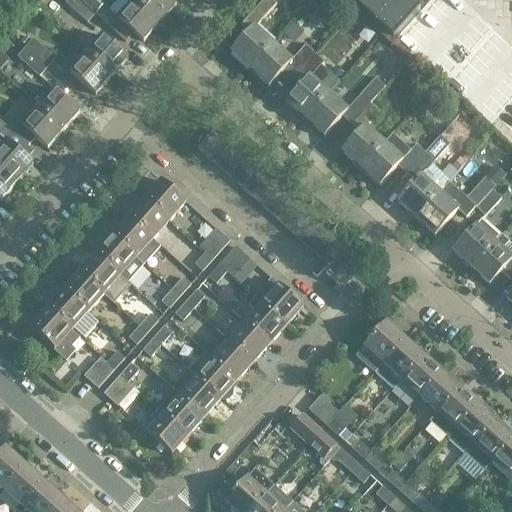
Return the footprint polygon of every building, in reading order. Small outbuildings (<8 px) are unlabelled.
[(161,23),(135,0),(131,0),(133,1),(118,18),(104,6),(97,0),(68,0),(65,4),(88,24),(95,16),(126,44),(135,33),(144,41),(161,23)] [(135,0),(161,23),(177,5),(175,3),(177,0),(135,0)] [(270,0),(263,0),(241,24),(251,33),(232,53),(250,70),(274,44),(256,27),(276,5),(270,0)] [(420,10),(408,0),(348,0),(393,40),(420,10)] [(103,35),(87,53),(113,77),(130,58),(103,35)] [(48,68),(56,59),(34,39),(26,48),(48,68)] [(274,44),(250,70),(269,87),(288,66),(297,75),(316,54),(307,45),(293,61),(274,44)] [(48,68),(26,48),(18,57),(40,77),(48,68)] [(87,53),(85,55),(80,50),(73,57),(79,62),(70,71),(97,95),(113,77),(87,53)] [(316,54),(297,75),(306,83),(288,103),(306,120),(330,94),(311,77),(325,62),(316,54)] [(330,94),(306,120),(324,136),(343,116),(352,124),(371,104),(385,88),(376,80),(362,95),(361,95),(348,110),(330,94)] [(55,88),(44,101),(35,94),(30,99),(65,130),(82,112),(55,88)] [(65,130),(30,99),(22,108),(31,116),(22,125),(14,118),(7,126),(29,146),(36,138),(49,149),(65,130)] [(371,104),(352,124),(361,133),(343,153),(361,169),(385,143),(367,127),(380,112),(371,104)] [(29,146),(7,126),(5,125),(4,127),(0,123),(0,168),(17,184),(34,165),(22,154),(29,146)] [(214,133),(197,151),(207,160),(224,141),(214,133)] [(407,174),(426,153),(417,145),(410,152),(392,135),(385,143),(361,169),(379,186),(398,166),(407,174)] [(426,153),(407,174),(416,182),(397,202),(416,220),(443,190),(425,173),(450,146),(440,138),(426,153)] [(224,141),(207,160),(216,168),(233,149),(224,141)] [(233,149),(216,168),(224,176),(241,157),(233,149)] [(241,157),(224,176),(234,184),(251,166),(241,157)] [(251,166),(234,184),(242,192),(259,173),(251,166)] [(17,184),(0,168),(0,201),(1,203),(17,184)] [(259,173),(242,192),(251,200),(268,182),(259,173)] [(485,180),(466,201),(476,210),(495,189),(485,180)] [(187,206),(161,182),(144,201),(170,224),(187,206)] [(268,182),(251,200),(260,208),(277,190),(268,182)] [(495,189),(476,210),(485,218),(504,197),(495,189)] [(277,190),(260,208),(269,216),(286,198),(277,190)] [(443,190),(416,220),(435,237),(459,210),(441,194),(444,190),(443,190)] [(286,198),(269,216),(278,224),(295,206),(286,198)] [(170,224),(144,201),(128,219),(154,242),(170,224)] [(295,206),(278,224),(287,232),(304,214),(295,206)] [(304,214),(287,232),(296,240),(313,221),(304,214)] [(160,248),(154,242),(128,219),(112,238),(144,266),(160,248)] [(313,221),(296,240),(306,249),(322,230),(313,221)] [(453,253),(471,269),(501,237),(501,236),(485,222),(482,223),(481,222),(477,227),(453,253)] [(322,230),(306,249),(314,257),(331,238),(322,230)] [(229,243),(215,231),(200,248),(206,254),(213,260),(229,243)] [(501,237),(471,269),(489,285),(501,272),(510,281),(511,278),(511,258),(503,250),(509,244),(501,237)] [(144,266),(112,238),(95,256),(121,279),(137,261),(144,267),(144,266)] [(331,238),(314,257),(324,265),(340,246),(331,238)] [(363,267),(340,246),(324,265),(331,272),(325,278),(341,292),(363,267)] [(219,266),(228,274),(233,279),(249,261),(235,249),(219,266)] [(213,260),(206,254),(194,266),(202,273),(213,260)] [(121,279),(95,256),(79,274),(114,305),(130,287),(121,279)] [(219,266),(208,279),(216,287),(228,274),(219,266)] [(114,305),(79,274),(63,292),(89,315),(104,297),(113,305),(114,305)] [(172,291),(180,298),(190,287),(183,279),(172,291)] [(279,287),(262,306),(286,328),(303,309),(279,287)] [(224,288),(219,296),(234,306),(239,297),(224,288)] [(161,303),(169,310),(180,298),(172,291),(161,303)] [(89,315),(63,292),(47,310),(72,333),(89,315)] [(186,304),(194,311),(204,299),(196,292),(186,304)] [(186,304),(175,316),(183,323),(194,311),(186,304)] [(262,306),(246,324),(270,346),(286,328),(262,306)] [(72,333),(47,310),(30,329),(67,362),(76,352),(72,349),(80,340),(72,333)] [(139,328),(147,335),(158,323),(150,316),(139,328)] [(385,323),(356,355),(375,372),(404,340),(385,323)] [(246,324),(229,343),(254,364),(270,346),(246,324)] [(128,340),(136,347),(147,335),(139,328),(128,340)] [(153,340),(161,347),(172,336),(164,329),(153,340)] [(215,348),(220,353),(213,361),(238,383),(254,364),(229,343),(229,344),(223,339),(215,348)] [(153,340),(142,352),(150,360),(161,347),(153,340)] [(392,390),(401,379),(422,356),(404,340),(375,372),(373,373),(392,390)] [(114,373),(124,361),(117,354),(106,366),(114,373)] [(238,383),(213,361),(205,354),(189,372),(222,401),(226,402),(229,400),(232,398),(232,394),(232,390),(231,390),(238,383)] [(440,372),(422,356),(401,379),(419,396),(440,372)] [(114,373),(106,366),(100,361),(84,378),(98,390),(114,373)] [(120,378),(128,385),(139,373),(131,366),(120,378)] [(222,401),(189,372),(180,382),(188,389),(181,397),(205,419),(222,401)] [(458,389),(440,372),(419,396),(437,412),(458,389)] [(104,396),(118,408),(134,391),(128,385),(120,378),(104,396)] [(477,405),(458,389),(437,412),(456,429),(477,405)] [(205,419),(181,397),(175,392),(159,410),(189,437),(205,419)] [(325,427),(337,413),(320,398),(308,412),(325,427)] [(464,456),(495,422),(477,405),(456,429),(446,440),(464,456)] [(189,437),(159,410),(151,419),(157,424),(148,434),(172,456),(189,437)] [(325,427),(338,438),(345,430),(334,420),(339,415),(337,413),(325,427)] [(303,417),(289,432),(307,448),(321,433),(303,417)] [(482,472),(492,461),(511,439),(511,437),(495,422),(464,456),(482,472)] [(321,433),(307,448),(323,462),(329,456),(331,458),(339,449),(321,433)] [(511,476),(511,439),(492,461),(511,478),(511,476)] [(359,442),(352,450),(362,460),(369,452),(359,442)] [(5,448),(2,451),(0,450),(0,486),(2,489),(23,465),(5,448)] [(339,449),(331,458),(336,462),(343,453),(339,449)] [(382,464),(369,452),(362,460),(375,472),(380,476),(387,468),(382,464)] [(357,466),(346,456),(339,464),(350,474),(357,466)] [(42,481),(23,465),(2,489),(20,505),(42,481)] [(357,466),(350,474),(363,485),(370,477),(357,466)] [(405,484),(394,474),(387,468),(380,476),(386,481),(398,492),(405,484)] [(255,469),(246,478),(225,502),(236,511),(249,511),(273,486),(255,469)] [(46,511),(60,497),(42,481),(20,505),(13,511),(46,511)] [(424,501),(405,484),(398,492),(417,509),(424,501)] [(273,486),(249,511),(282,511),(292,502),(273,486)] [(382,488),(375,496),(386,506),(393,498),(382,488)] [(76,511),(60,497),(46,511),(76,511)] [(408,511),(393,498),(386,506),(392,511),(408,511)] [(435,511),(431,508),(424,501),(417,509),(419,511),(435,511)] [(302,511),(292,502),(282,511),(302,511)]
